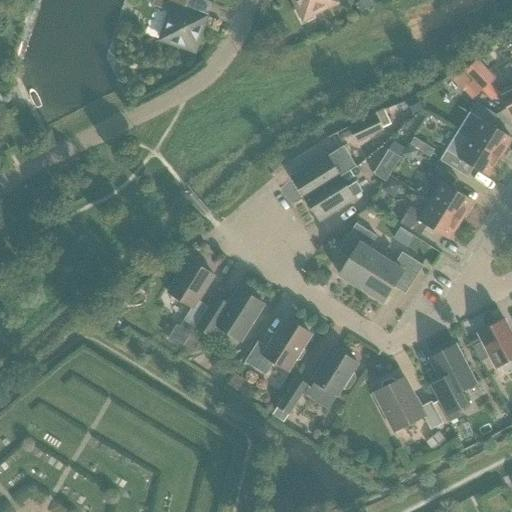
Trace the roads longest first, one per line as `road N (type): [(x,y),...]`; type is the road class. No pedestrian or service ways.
road 1 (residential): [(0,185),(194,87),(232,47),(247,0)]
road 2 (residential): [(469,305),(380,340),(286,280),(264,237)]
